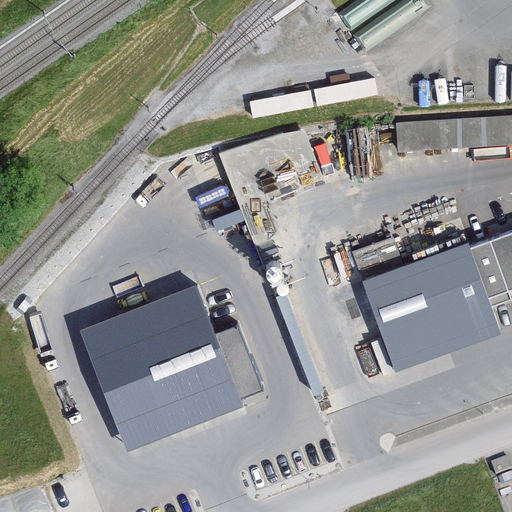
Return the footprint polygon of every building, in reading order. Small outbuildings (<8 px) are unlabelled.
[(511,111),(398,115),(399,142),(511,138),(511,111)] [(222,146),(231,176),(275,163),(279,176),(319,164),(306,121),(222,146)] [(511,225),(471,241),(495,304),(511,297),(511,225)] [(459,237),(354,274),(386,363),(490,327),(459,237)] [(195,288),(81,330),(126,451),(240,409),(195,288)]
